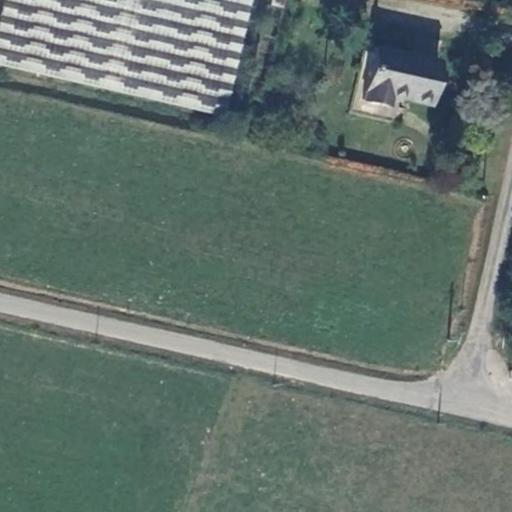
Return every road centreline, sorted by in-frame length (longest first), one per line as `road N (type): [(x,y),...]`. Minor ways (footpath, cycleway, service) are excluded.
road 1 (unclassified): [(465,408),(0,313)]
road 2 (unclassified): [(511,187),(465,408)]
